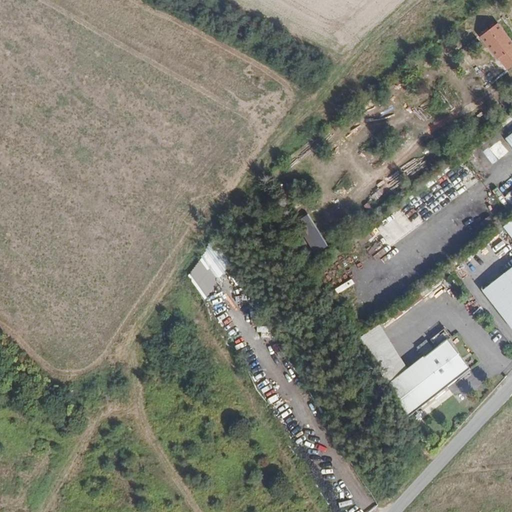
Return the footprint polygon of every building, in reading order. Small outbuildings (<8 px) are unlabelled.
[(507,71),(511,66),(511,38),(499,21),(480,36),(507,71)] [(487,206),(494,215),(503,208),(496,199),(487,206)] [(332,252),(307,216),(293,226),(318,262),(332,252)] [(511,269),(484,292),(511,329),(511,269)] [(444,338),(387,388),(409,415),(448,384),(450,378),(469,369),(444,338)] [(453,383),(459,390),(458,390),(464,398),(482,384),(470,369),(453,383)]
